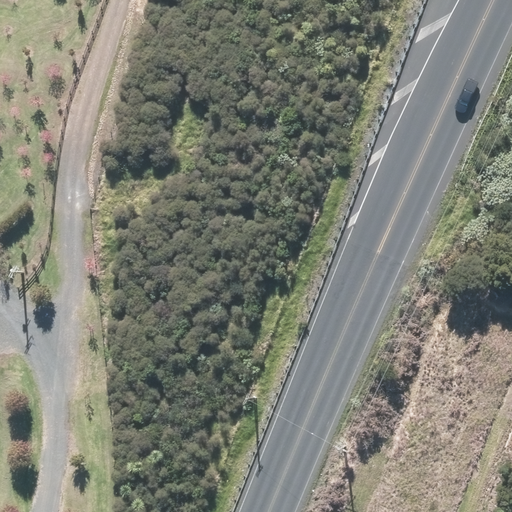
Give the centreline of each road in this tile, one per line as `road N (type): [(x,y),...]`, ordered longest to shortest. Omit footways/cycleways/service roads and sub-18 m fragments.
road 1 (secondary): [(261,511),(348,276),(476,0)]
road 2 (track): [(120,0),(71,150),(69,267),(32,511)]
road 3 (track): [(483,511),(511,390)]
